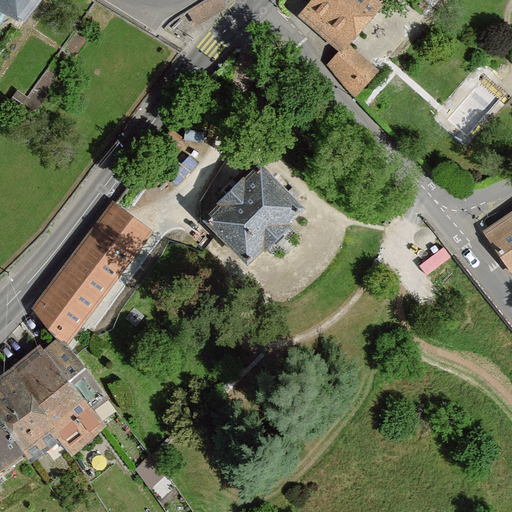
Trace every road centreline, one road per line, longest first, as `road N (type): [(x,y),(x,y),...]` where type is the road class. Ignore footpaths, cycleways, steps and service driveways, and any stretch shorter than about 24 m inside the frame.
road 1 (tertiary): [(248,9),(0,312)]
road 2 (residential): [(248,9),(450,220)]
